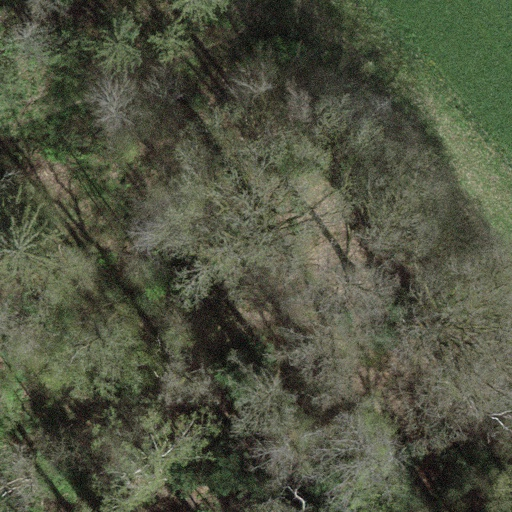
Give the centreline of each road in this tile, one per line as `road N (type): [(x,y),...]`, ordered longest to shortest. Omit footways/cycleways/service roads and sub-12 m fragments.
road 1 (track): [(288,0),(511,293)]
road 2 (track): [(0,122),(300,14)]
